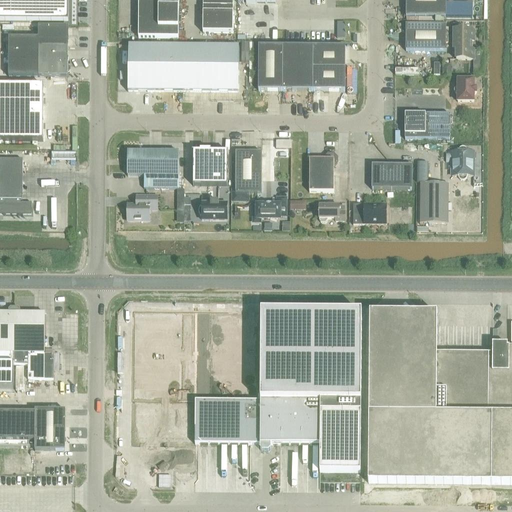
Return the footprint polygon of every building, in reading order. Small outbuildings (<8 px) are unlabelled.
[(0,0),(0,22),(68,23),(68,0),(0,0)] [(178,39),(178,0),(138,0),(138,39),(178,39)] [(202,0),(203,13),(233,14),(232,0),(202,0)] [(445,0),(405,0),(405,18),(446,18),(445,0)] [(233,14),(203,13),(202,33),(233,34),(233,14)] [(446,26),(405,26),(405,52),(445,52),(446,26)] [(8,77),(68,78),(68,74),(70,73),(70,70),(68,69),(68,28),(68,27),(38,27),(38,39),(8,39),(8,77)] [(471,42),(474,42),(474,31),(454,31),(453,51),(456,51),(456,61),(474,61),(474,50),(471,50),(471,42)] [(155,93),(156,47),(128,46),(127,92),(155,93)] [(156,47),(155,93),(183,93),(183,47),(156,47)] [(211,47),(183,47),(183,93),(210,93),(211,47)] [(211,47),(210,93),(238,93),(239,47),(211,47)] [(282,92),(282,48),(258,47),(258,92),(282,92)] [(282,48),(282,92),(313,92),(313,70),(313,48),(282,48)] [(345,48),(313,48),(313,70),(345,70),(345,48)] [(345,70),(313,70),(313,92),(345,92),(345,70)] [(473,89),(473,81),(457,81),(457,89),(456,89),(454,91),(454,93),(456,94),(457,95),(457,103),(473,103),(473,95),(475,94),(476,93),(476,91),(475,89),(473,89)] [(0,141),(43,142),(43,87),(0,86),(0,141)] [(313,94),(314,102),(326,102),(326,93),(313,94)] [(450,115),(405,115),(404,140),(450,141),(450,115)] [(290,141),(276,141),(276,150),(290,150),(290,141)] [(452,178),(458,178),(459,180),(461,181),(464,181),(466,180),(466,178),(473,178),(473,153),(466,153),(466,152),(466,151),(466,150),(465,150),(465,149),(464,149),(463,149),(462,149),(461,149),(460,149),(460,150),(459,150),(459,151),(459,152),(458,152),(458,153),(445,153),(445,170),(452,170),(452,178)] [(178,177),(178,153),(127,152),(127,177),(144,177),(144,190),(179,190),(179,177),(178,177)] [(193,154),(193,187),(227,187),(227,154),(228,154),(228,153),(192,153),(192,154),(193,154)] [(261,193),(262,153),(235,153),(235,193),(249,193),(261,193)] [(309,193),(334,193),(334,168),(337,164),(337,158),(333,154),(328,154),(323,158),(323,161),(309,161),(309,193)] [(22,161),(0,160),(0,215),(31,216),(31,204),(21,204),(21,201),(22,201),(22,161)] [(417,164),(416,184),(420,184),(428,184),(428,164),(417,164)] [(412,191),(412,167),(372,166),(371,191),(412,191)] [(420,224),(448,224),(448,184),(420,184),(420,224)] [(231,193),(231,203),(249,203),(249,193),(235,193),(231,193)] [(157,211),(157,197),(136,197),(136,206),(127,206),(127,222),(149,222),(149,211),(157,211)] [(256,206),(256,216),(255,216),(254,217),(253,217),(253,218),(253,219),(253,220),(253,221),(253,222),(254,222),(254,223),(255,223),(255,224),(256,224),(257,224),(258,224),(258,223),(259,223),(259,222),(260,222),(260,221),(260,220),(265,220),(265,221),(271,221),(271,220),(279,220),(279,217),(286,217),(286,199),(276,199),(276,206),(271,206),(271,205),(265,205),(265,206),(256,206)] [(201,218),(201,221),(227,221),(227,205),(218,205),(218,203),(211,202),(211,204),(201,204),(201,208),(200,208),(198,213),(200,218),(201,218)] [(335,220),(335,223),(344,223),(344,207),(339,207),(319,207),(319,221),(321,224),(325,224),(327,221),(327,220),(335,220)] [(386,224),(386,207),(364,207),(353,207),(353,226),(364,226),(364,224),(386,224)] [(14,366),(14,310),(11,310),(9,311),(9,314),(0,313),(0,389),(13,389),(14,366)] [(53,381),(54,355),(44,355),(44,314),(19,314),(19,311),(18,310),(14,310),(14,366),(28,366),(28,380),(53,381)] [(361,403),(301,403),(301,402),(361,402),(361,314),(271,314),(261,314),(261,344),(260,392),(258,392),(259,313),(133,312),(132,444),(198,445),(250,445),(259,445),(260,445),(260,450),(262,453),(268,453),(270,451),(270,446),(280,446),(320,446),(319,473),(360,474),(361,403)] [(511,485),(511,348),(507,348),(507,345),(492,345),(492,355),(436,354),(437,315),(369,314),(368,484),(491,485),(511,485)] [(0,413),(0,471),(34,471),(34,452),(55,452),(55,451),(63,451),(63,432),(65,432),(65,411),(35,411),(35,414),(0,413)] [(171,472),(178,460),(171,456),(165,468),(171,472)]
